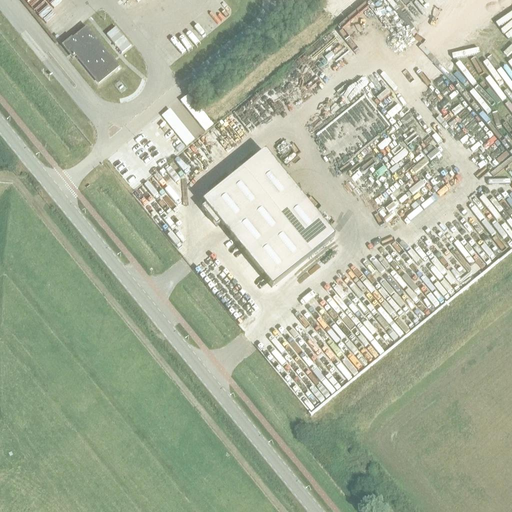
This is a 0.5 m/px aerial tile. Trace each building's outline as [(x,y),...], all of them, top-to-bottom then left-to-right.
[(145,0),(142,6),(150,12),(156,3),(151,0),(145,0)] [(114,28),(105,35),(120,53),(129,46),(114,28)] [(72,51),(98,84),(118,68),(86,29),(65,46),(70,53),(72,51)] [(276,106),(287,98),(284,93),(272,101),(276,106)] [(190,94),(182,101),(208,131),(216,125),(190,94)] [(189,146),(198,139),(172,108),(163,116),(189,146)] [(471,147),(484,162),(504,144),(490,129),(471,147)] [(236,155),(244,149),(240,144),(232,151),(236,155)] [(188,172),(191,163),(179,159),(176,168),(188,172)] [(375,160),(358,175),(362,180),(380,165),(375,160)] [(310,256),(241,171),(201,203),(204,207),(201,210),(215,228),(219,225),(270,288),(310,256)] [(179,198),(177,200),(161,173),(152,178),(170,209),(182,202),(179,198)] [(405,192),(423,178),(419,174),(401,188),(405,192)] [(145,186),(135,195),(151,213),(161,204),(145,186)] [(444,198),(426,210),(428,214),(447,202),(444,198)] [(418,204),(403,209),(405,215),(419,209),(418,204)] [(156,210),(152,214),(159,222),(163,218),(156,210)] [(417,210),(406,218),(409,222),(420,215),(417,210)] [(372,248),(367,252),(379,266),(384,262),(372,248)] [(371,277),(363,268),(366,265),(363,261),(355,268),(366,281),(371,277)] [(385,264),(381,268),(391,280),(396,276),(385,264)] [(407,267),(403,270),(411,279),(415,276),(407,267)] [(309,283),(321,276),(318,272),(307,279),(309,283)] [(280,292),(291,284),(287,278),(276,286),(280,292)] [(342,289),(337,293),(349,306),(353,302),(342,289)] [(417,302),(411,295),(407,298),(401,292),(396,296),(409,310),(417,302)] [(336,295),(332,298),(345,313),(349,310),(336,295)] [(380,298),(387,307),(391,303),(384,295),(380,298)] [(368,297),(364,300),(374,313),(378,310),(368,297)] [(326,323),(330,319),(316,303),(312,307),(326,323)] [(419,326),(423,323),(414,308),(410,310),(419,326)] [(308,312),(296,315),(299,324),(311,321),(308,312)] [(352,312),(348,316),(361,329),(365,325),(352,312)] [(397,321),(394,324),(403,335),(406,332),(397,321)] [(310,326),(306,329),(316,340),(319,337),(310,326)] [(356,353),(359,349),(345,335),(341,339),(356,353)] [(374,363),(377,360),(370,350),(366,353),(374,363)]
